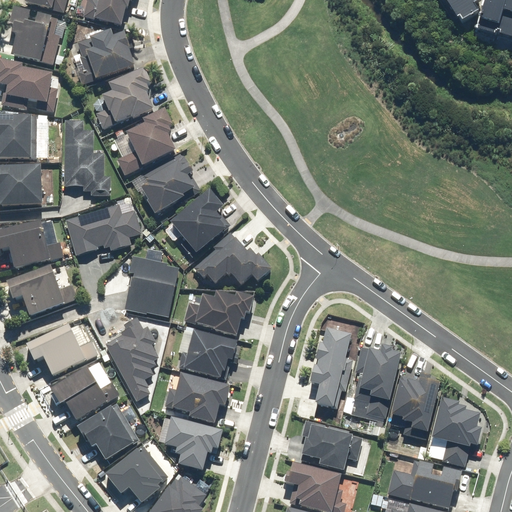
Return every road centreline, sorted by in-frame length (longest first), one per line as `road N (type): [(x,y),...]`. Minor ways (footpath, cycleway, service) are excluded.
road 1 (residential): [(175,0),(180,54),(230,153),(328,260)]
road 2 (residential): [(241,511),(290,322),(328,260)]
road 3 (residential): [(328,260),(511,393)]
road 4 (residential): [(0,376),(47,462),(87,511)]
